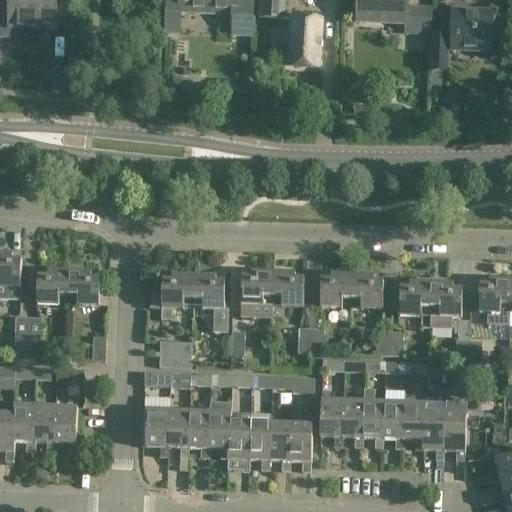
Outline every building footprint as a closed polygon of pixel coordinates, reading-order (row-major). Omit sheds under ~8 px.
[(0,9),(0,41),(10,42),(10,31),(55,32),(56,0),(10,0),(10,10),(0,9)] [(166,1),(165,37),(180,37),(181,15),(232,17),(231,37),(251,38),(252,3),(243,2),(242,0),(178,0),(179,1),(166,1)] [(261,0),(260,18),(283,20),(284,0),(261,0)] [(358,0),(358,23),(405,25),(405,35),(430,36),(431,12),(406,11),(406,0),(358,0)] [(434,73),(443,73),(444,51),(491,53),(493,14),(453,13),(453,37),(433,36),(432,72),(434,73)] [(291,21),(290,44),(288,68),(318,70),(321,23),(291,21)] [(122,80),(153,81),(154,45),(123,44),(122,80)] [(54,74),(53,97),(65,99),(66,74),(54,74)] [(192,81),(181,81),(181,94),(191,94),(192,81)] [(454,85),(444,102),(459,110),(468,93),(454,85)] [(0,256),(0,302),(20,303),(21,263),(12,263),(12,257),(0,256)] [(69,299),(69,275),(47,275),(47,280),(38,280),(37,306),(59,307),(59,299),(69,299)] [(69,275),(69,299),(78,299),(78,308),(100,308),(100,281),(91,281),(91,275),(69,275)] [(271,307),(272,277),(250,276),(250,282),(241,282),(240,308),(242,308),(241,319),(271,320),(271,307)] [(354,279),(352,279),(351,312),(382,313),(383,286),(374,286),(374,280),(366,279),(366,276),(354,276),(354,279)] [(272,277),(271,307),(280,307),(280,310),(303,311),(304,284),(294,283),(294,277),(272,277)] [(193,305),(193,279),(171,278),(171,284),(162,284),(161,324),(170,325),(171,312),(183,312),(183,304),(193,305)] [(351,312),(352,279),(330,278),(329,284),(320,284),(319,311),(341,312),(341,309),(350,309),(350,312),(351,312)] [(193,279),(193,305),(202,305),(202,313),(213,313),(212,337),(227,337),(227,312),(223,312),(224,286),(215,286),(215,279),(193,279)] [(430,317),(431,287),(430,287),(430,283),(417,283),(417,286),(410,286),(409,292),(400,292),(399,319),(421,320),(421,317),(430,317)] [(431,287),(430,317),(440,318),(440,321),(461,321),(462,295),(453,295),(453,288),(446,287),(446,284),(433,283),(433,287),(431,287)] [(510,309),(511,284),(489,284),(489,289),(479,289),(478,317),(488,317),(488,327),(509,327),(509,312),(500,312),(500,309),(510,309)] [(310,356),(311,332),(300,331),(299,355),(310,356)] [(311,332),(310,356),(324,356),(325,332),(311,332)] [(246,335),(232,334),(231,372),(244,373),(246,335)] [(389,359),(390,334),(378,334),(377,359),(389,359)] [(390,334),(389,359),(403,360),(404,334),(390,334)] [(28,340),(17,340),(16,365),(27,365),(27,358),(28,340)] [(42,341),(28,340),(27,358),(27,365),(37,366),(39,367),(42,367),(42,341)] [(94,342),(93,366),(106,367),(107,355),(107,343),(94,342)] [(468,370),(469,346),(457,345),(457,370),(468,370)] [(161,359),(191,360),(191,347),(161,346),(161,359)] [(483,347),(469,346),(468,370),(482,370),(483,347)] [(69,355),(68,365),(84,366),(84,355),(69,355)] [(191,360),(161,359),(160,373),(191,374),(191,360)] [(338,363),(324,362),(323,374),(338,374),(338,363)] [(344,363),(344,375),(360,375),(360,363),(344,363)] [(365,364),(364,375),(379,376),(380,364),(365,364)] [(385,365),(385,376),(400,377),(400,365),(385,365)] [(406,365),(405,377),(422,377),(422,365),(406,365)] [(427,366),(427,378),(443,378),(443,366),(427,366)] [(0,381),(15,382),(15,370),(0,369),(0,381)] [(15,370),(15,382),(31,382),(32,371),(15,370)] [(54,372),(39,371),(39,383),(53,384),(54,372)] [(462,373),(447,372),(447,383),(447,384),(462,385),(462,373)] [(58,374),(57,387),(85,389),(86,375),(58,374)] [(192,377),(174,376),(173,389),(173,390),(192,391),(192,377)] [(197,377),(197,388),(210,389),(211,377),(197,377)] [(146,378),(145,391),(171,392),(172,392),(172,379),(146,378)] [(219,378),(218,389),(232,389),(232,378),(219,378)] [(238,378),(237,390),(251,390),(251,379),(238,378)] [(280,379),(279,391),(292,392),(293,380),(280,379)] [(260,380),(260,391),(272,391),(272,380),(260,380)] [(301,380),(300,392),(315,393),(316,381),(301,380)] [(384,452),(384,442),(383,442),(384,414),(385,405),(376,404),(376,393),(365,393),(364,404),(363,441),(364,441),(376,442),(376,451),(384,452)] [(344,403),(323,403),(321,439),(335,440),(335,450),(343,450),(344,440),(343,440),(344,403)] [(363,441),(364,404),(344,403),(343,440),(344,440),(356,441),(355,451),(363,451),(364,441),(363,441)] [(209,404),(209,415),(207,452),(209,453),(221,453),(221,463),(228,463),(229,444),(229,426),(230,426),(230,416),(231,405),(209,404)] [(446,405),(446,417),(445,439),(444,454),(445,454),(456,454),(456,464),(457,464),(465,464),(467,435),(467,417),(468,405),(446,404),(446,405)] [(383,442),(384,442),(386,442),(397,442),(396,452),(405,453),(405,443),(404,443),(405,405),(385,405),(384,414),(383,442)] [(417,453),(424,453),(424,447),(425,416),(427,416),(427,406),(405,405),(404,443),(405,443),(417,443),(417,453)] [(14,413),(14,418),(15,418),(13,446),(14,447),(26,447),(26,457),(34,457),(35,452),(35,447),(34,447),(34,421),(35,410),(14,409),(14,413)] [(55,410),(35,410),(34,421),(34,447),(35,447),(47,448),(47,457),(55,458),(55,453),(55,448),(54,448),(55,410)] [(77,411),(55,410),(54,448),(55,448),(55,453),(55,448),(67,448),(66,458),(75,459),(77,411)] [(167,451),(168,414),(147,413),(146,450),(160,451),(160,461),(168,461),(169,451),(167,451)] [(189,415),(168,414),(167,451),(169,451),(181,452),(180,461),(188,462),(189,452),(188,452),(189,415)] [(209,415),(189,415),(188,452),(189,452),(189,451),(201,452),(201,462),(208,463),(209,453),(207,452),(209,415)] [(229,444),(228,463),(227,471),(249,472),(250,464),(248,465),(250,427),(250,416),(230,416),(230,426),(229,426),(229,444)] [(428,416),(427,416),(425,416),(424,447),(424,453),(437,454),(437,463),(445,463),(445,454),(444,454),(445,439),(446,417),(428,416)] [(14,418),(0,417),(0,456),(6,456),(6,465),(13,465),(13,461),(13,457),(14,456),(14,447),(13,446),(15,418),(14,418)] [(270,428),(250,427),(248,465),(250,464),(262,465),(261,475),(270,475),(270,465),(269,465),(270,428)] [(291,429),(270,428),(269,465),(270,465),(282,466),(282,475),(290,476),(290,466),(289,466),(291,429)] [(313,429),(291,429),(289,466),(290,466),(302,466),(302,476),(310,477),(311,467),(312,466),(313,429)] [(505,446),(505,431),(495,431),(494,446),(505,446)] [(499,475),(490,477),(492,486),(501,483),(501,482),(511,479),(511,458),(508,459),(496,462),(499,475)] [(457,475),(465,476),(465,473),(465,465),(465,464),(457,464),(457,475)] [(504,495),(495,497),(497,505),(506,503),(505,503),(511,501),(511,479),(501,482),(501,483),(504,495)] [(495,497),(482,500),(484,508),(497,505),(495,497)]
